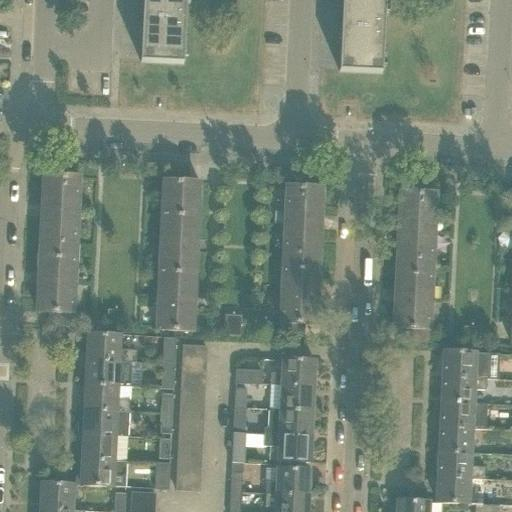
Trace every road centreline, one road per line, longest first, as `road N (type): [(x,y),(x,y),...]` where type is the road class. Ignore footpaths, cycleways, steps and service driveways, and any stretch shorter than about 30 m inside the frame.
road 1 (residential): [(351,511),(369,144)]
road 2 (residential): [(293,140),(38,126)]
road 3 (residential): [(486,151),(494,0)]
road 4 (residential): [(293,140),(299,0)]
